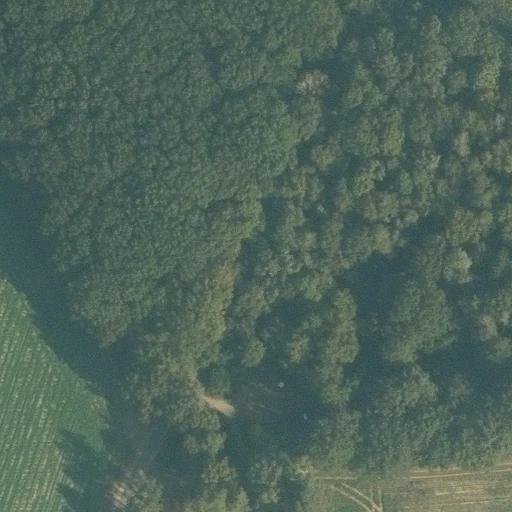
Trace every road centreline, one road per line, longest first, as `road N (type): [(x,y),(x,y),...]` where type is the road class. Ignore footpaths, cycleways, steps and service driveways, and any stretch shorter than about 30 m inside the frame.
road 1 (unclassified): [(118,511),(140,454),(389,0)]
road 2 (track): [(133,472),(203,475),(511,449)]
